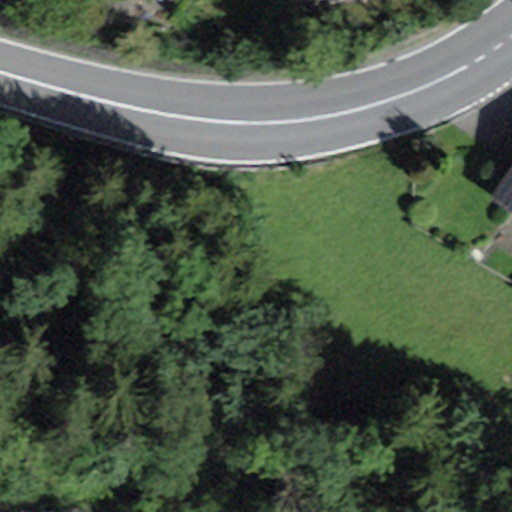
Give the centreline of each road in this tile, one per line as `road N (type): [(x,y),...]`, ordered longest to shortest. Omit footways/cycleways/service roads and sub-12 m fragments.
road 1 (secondary): [(177,111),(269,120),(363,107),(440,82),(511,37)]
road 2 (secondary): [(177,111),(0,66)]
